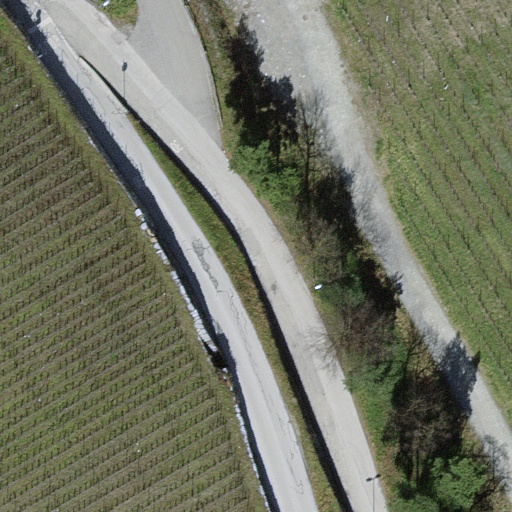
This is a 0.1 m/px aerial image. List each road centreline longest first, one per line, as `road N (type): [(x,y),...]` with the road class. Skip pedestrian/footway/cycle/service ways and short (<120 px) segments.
road 1 (unclassified): [(370,511),(340,434),(185,160),(48,0)]
road 2 (unclassified): [(22,0),(69,102),(195,276),(296,511)]
road 3 (unclassified): [(511,499),(331,156),(313,58),(259,0)]
